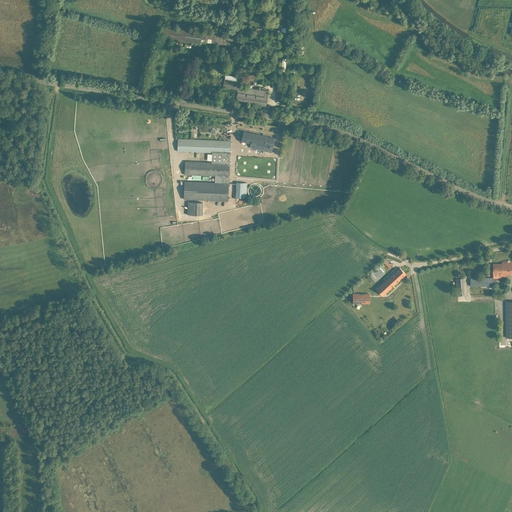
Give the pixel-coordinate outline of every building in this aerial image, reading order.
[(200,41),(233,46),(234,35),(225,33),(225,30),(210,28),(210,32),(202,30),(162,25),(160,38),(200,44),(200,41)] [(255,59),(250,55),(249,57),(246,54),(244,57),(251,63),(255,59)] [(224,82),(223,87),(236,89),(237,90),(239,87),(240,77),(225,75),(225,79),(224,82)] [(237,95),(236,101),(266,105),(267,97),(268,91),(253,89),(239,87),(237,90),(237,95)] [(275,138),(243,131),(241,141),(251,143),(250,148),(272,152),(275,138)] [(178,138),(177,151),(211,152),(212,152),(211,161),(185,160),(185,174),(215,176),(215,182),(185,180),(184,199),(228,201),(229,162),(230,162),(230,158),(231,140),(178,138)] [(237,182),(236,197),(246,198),(246,183),(237,182)] [(188,202),(187,214),(202,215),(203,202),(188,202)] [(150,244),(151,246),(147,247),(148,251),(158,249),(156,242),(150,244)] [(493,264),(493,269),(493,274),(501,274),(501,278),(506,278),(506,274),(511,273),(511,262),(502,262),(502,263),(493,264)] [(400,267),(377,288),(383,295),(386,292),(406,274),(400,267)] [(459,278),(455,279),(457,295),(464,295),(462,274),(459,275),(459,278)] [(470,286),(493,286),(493,277),(470,278),(470,286)] [(392,306),(412,285),(408,282),(389,303),(392,306)] [(370,294),(353,294),(353,303),(370,303),(370,294)]
